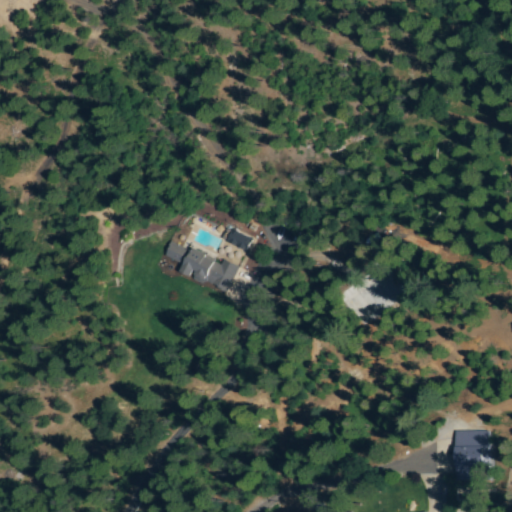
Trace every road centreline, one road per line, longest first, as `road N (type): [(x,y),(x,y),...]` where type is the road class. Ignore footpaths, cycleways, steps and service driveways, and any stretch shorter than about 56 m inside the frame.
road 1 (track): [(257,511),(253,260),(189,133),(153,92),(133,51),(170,0)]
road 2 (track): [(329,0),(352,135)]
